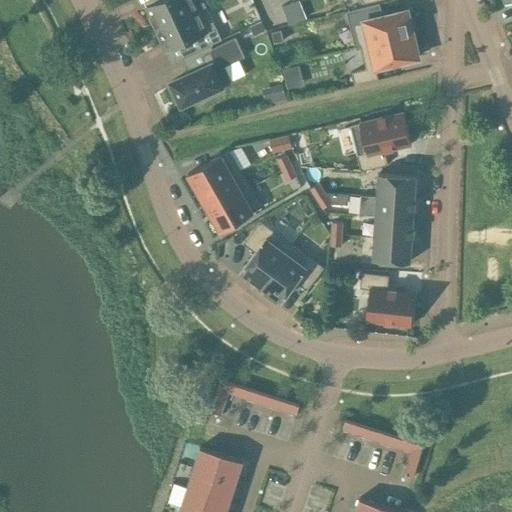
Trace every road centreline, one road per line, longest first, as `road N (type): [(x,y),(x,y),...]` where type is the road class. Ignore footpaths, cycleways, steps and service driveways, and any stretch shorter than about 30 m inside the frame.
road 1 (residential): [(79,0),(194,267),(247,319),(339,357)]
road 2 (residential): [(444,355),(456,0)]
road 3 (residential): [(290,511),(339,357)]
road 4 (residential): [(511,116),(465,0)]
